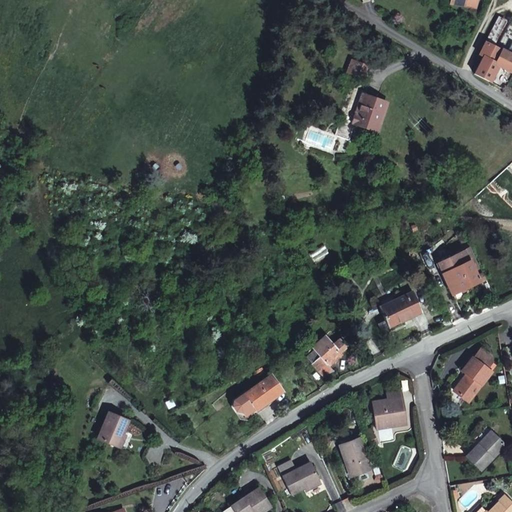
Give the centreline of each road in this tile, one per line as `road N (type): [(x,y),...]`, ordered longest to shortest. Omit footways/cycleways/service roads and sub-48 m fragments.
road 1 (unclassified): [(190,511),(218,475),(295,418),(369,369),(414,351)]
road 2 (residential): [(511,109),(366,15)]
road 3 (residential): [(414,351),(437,475)]
